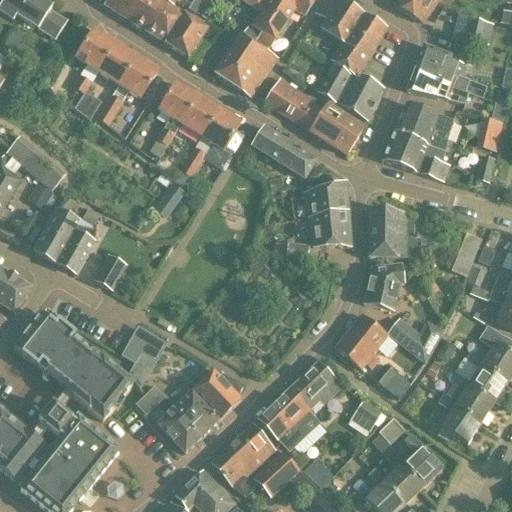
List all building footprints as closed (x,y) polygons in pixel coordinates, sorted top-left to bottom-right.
[(54,16),(50,13),(52,11),(34,0),(1,0),(5,2),(0,9),(0,15),(12,23),(15,18),(38,33),(55,43),(67,24),(65,23),(54,16)] [(163,46),(181,17),(170,10),(154,0),(109,0),(107,5),(104,9),(163,46)] [(158,0),(171,8),(176,0),(158,0)] [(237,0),(237,1),(258,15),(268,0),(237,0)] [(272,0),(252,30),(274,43),(293,13),(303,19),(316,0),(272,0)] [(330,64),(335,67),(355,81),(357,78),(385,31),(331,0),(324,0),(315,17),(325,23),(319,33),(325,36),(324,37),(342,47),(330,64)] [(421,25),(433,9),(414,0),(399,0),(394,10),(421,25)] [(414,0),(433,9),(439,0),(414,0)] [(183,14),(181,17),(163,46),(163,47),(188,62),(209,32),(183,14)] [(455,42),(464,45),(470,19),(459,16),(455,33),(457,33),(455,42)] [(465,42),(487,47),(492,26),(470,21),(465,42)] [(248,29),(242,37),(267,54),(268,51),(269,52),(275,44),(274,43),(252,30),(251,31),(248,29)] [(75,62),(97,75),(115,48),(93,34),(75,62)] [(267,54),(242,37),(241,36),(215,77),(251,101),(277,61),(267,54)] [(118,89),(136,61),(115,48),(97,75),(118,89)] [(416,64),(411,79),(469,97),(469,96),(482,101),(487,90),(458,78),(462,68),(449,63),(450,59),(423,49),(416,64)] [(158,75),(136,61),(118,89),(140,103),(158,75)] [(335,107),(367,126),(383,92),(357,78),(355,81),(335,67),(322,89),(317,96),(335,107)] [(84,98),(92,86),(79,79),(74,86),(75,87),(72,91),(84,98)] [(469,97),(411,79),(405,94),(449,105),(449,104),(461,107),(464,108),(469,97)] [(264,106),(287,120),(302,97),(279,82),(264,106)] [(180,128),(197,100),(176,86),(158,114),(171,122),(164,132),(163,131),(155,143),(167,150),(175,138),(174,138),(181,128),(180,128)] [(310,136),(324,112),(302,97),(287,120),(310,136)] [(123,106),(111,98),(96,122),(108,130),(123,106)] [(181,128),(201,141),(219,113),(197,100),(180,128),(181,128)] [(507,108),(495,105),(491,121),(504,123),(507,108)] [(406,107),(394,136),(427,148),(426,149),(444,155),(447,144),(446,144),(453,124),(438,119),(406,107)] [(327,109),(324,112),(310,136),(346,159),(363,132),(327,109)] [(226,150),(240,127),(219,113),(201,141),(202,141),(195,151),(194,150),(179,174),(191,182),(206,158),(205,157),(212,148),(223,155),(226,150)] [(498,154),(505,125),(483,120),(476,149),(498,154)] [(304,183),(316,164),(263,131),(251,150),(304,183)] [(427,148),(394,136),(382,164),(443,185),(447,175),(437,172),(444,155),(426,149),(427,148)] [(6,156),(51,194),(54,192),(66,177),(20,139),(10,151),(6,156)] [(490,178),(494,163),(482,159),(476,184),(488,187),(490,178)] [(0,217),(21,185),(0,170),(0,217)] [(308,222),(348,215),(346,185),(303,197),(308,222)] [(167,218),(184,194),(172,186),(155,210),(167,218)] [(419,261),(419,240),(413,239),(413,221),(405,220),(405,217),(370,212),(369,261),(378,261),(399,261),(419,261)] [(34,255),(55,267),(79,225),(57,213),(34,255)] [(327,250),(351,250),(348,215),(308,222),(312,250),(327,250)] [(92,232),(79,225),(55,267),(76,278),(94,246),(86,242),(92,232)] [(466,281),(481,244),(466,237),(450,274),(466,281)] [(306,263),(308,250),(288,248),(287,261),(291,261),(306,263)] [(477,263),(488,268),(494,254),(483,250),(477,263)] [(95,285),(111,294),(125,269),(109,260),(95,285)] [(399,288),(403,287),(401,270),(400,268),(379,271),(371,272),(363,308),(393,314),(399,288)] [(0,307),(13,315),(30,290),(0,270),(0,307)] [(489,302),(503,308),(505,303),(511,305),(511,278),(500,274),(490,296),(488,301),(489,302)] [(435,297),(427,284),(418,290),(426,303),(435,297)] [(489,302),(488,301),(490,296),(472,288),(469,296),(488,304),(489,302)] [(511,305),(505,303),(503,308),(495,327),(511,334),(511,305)] [(372,358),(387,340),(385,339),(361,319),(334,352),(361,373),(365,368),(370,373),(378,363),(372,358)] [(40,320),(13,353),(43,378),(47,372),(76,395),(72,400),(102,425),(114,410),(110,407),(117,400),(120,402),(132,388),(102,364),(101,365),(73,341),(74,340),(57,327),(54,331),(40,320)] [(425,367),(443,334),(426,324),(419,337),(399,321),(386,337),(425,367)] [(492,352),(484,365),(481,368),(508,385),(511,378),(511,344),(487,329),(478,343),(492,352)] [(140,358),(155,367),(166,347),(136,330),(130,341),(120,359),(135,367),(140,358)] [(443,343),(436,358),(445,363),(452,348),(443,343)] [(468,388),(495,405),(500,409),(507,397),(502,394),(508,385),(481,368),(484,365),(470,356),(468,358),(464,364),(478,373),(470,385),(468,388)] [(312,418),(342,390),(318,365),(288,393),(312,418)] [(384,392),(396,377),(383,366),(372,382),(384,392)] [(215,377),(213,375),(192,395),(219,424),(240,403),(237,401),(243,390),(246,391),(246,390),(217,375),(215,377)] [(465,393),(456,406),(454,410),(481,427),(495,405),(468,388),(470,385),(456,377),(454,379),(451,385),(465,393)] [(312,418),(288,393),(258,422),(278,443),(289,454),(305,439),(297,431),(312,418)] [(219,424),(192,395),(173,412),(183,422),(182,423),(200,442),(219,424)] [(438,405),(451,414),(440,431),(450,438),(467,448),(481,427),(454,410),(456,406),(443,397),(441,400),(438,405)] [(144,419),(153,411),(143,400),(134,408),(144,419)] [(20,493),(43,511),(72,511),(86,494),(118,455),(76,422),(73,426),(51,408),(45,415),(37,425),(60,443),(50,456),(0,415),(0,472),(14,484),(18,480),(26,486),(20,493)] [(356,410),(349,428),(369,436),(376,418),(356,410)] [(183,422),(173,412),(157,428),(184,457),(200,442),(182,423),(183,422)] [(393,421),(379,434),(390,446),(404,433),(393,421)] [(252,429),(224,455),(234,466),(235,465),(247,478),(275,453),(252,429)] [(415,456),(404,466),(401,469),(423,491),(441,474),(420,452),(422,450),(410,437),(403,444),(415,456)] [(371,446),(385,461),(392,454),(394,453),(379,438),(371,446)] [(383,486),(405,509),(423,491),(401,469),(404,466),(392,454),(385,461),(397,473),(386,483),(383,486)] [(235,490),(244,501),(255,491),(245,480),(247,478),(235,465),(234,466),(224,455),(211,467),(234,491),(235,490)] [(270,501),(300,474),(284,458),(282,455),(253,482),(270,501)] [(320,492),(333,479),(315,462),(303,474),(320,492)] [(401,511),(405,509),(383,486),(386,483),(374,471),(371,475),(367,478),(379,490),(364,503),(372,511),(401,511)] [(185,511),(192,506),(197,511),(237,511),(235,509),(226,499),(203,475),(175,501),(185,511)] [(105,490),(107,500),(116,503),(123,497),(121,488),(112,485),(105,490)] [(304,511),(337,511),(321,496),(304,511)] [(372,511),(364,503),(355,511),(372,511)]
